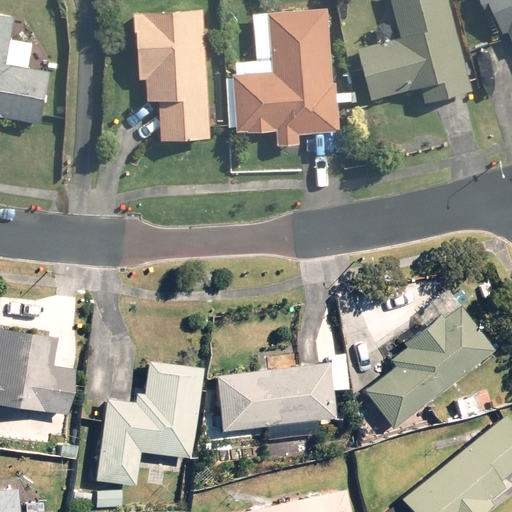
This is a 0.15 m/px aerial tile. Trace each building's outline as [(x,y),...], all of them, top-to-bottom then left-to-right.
[(420,85),(424,103),(471,91),(448,0),(390,0),(400,36),(356,47),(368,98),(420,85)] [(511,0),(479,0),(494,34),(505,29),(511,44),(511,0)] [(204,11),(135,14),(137,81),(148,81),(149,101),(159,100),(160,142),(209,140),(204,11)] [(329,12),(257,14),(258,59),(231,59),(233,132),(276,131),(277,145),(300,144),(300,131),(332,130),(329,12)] [(30,67),(12,38),(16,17),(0,14),(0,115),(41,123),(51,72),(30,67)] [(490,351),(459,312),(453,304),(384,357),(390,365),(358,389),(389,429),(490,351)] [(49,337),(0,330),(0,406),(62,414),(68,367),(45,364),(49,337)] [(137,402),(100,398),(93,483),(129,486),(132,453),(188,457),(196,366),(141,361),(137,402)] [(327,365),(212,376),(217,429),(332,418),(327,365)] [(495,482),(511,466),(511,430),(496,413),(395,502),(404,511),(480,511),(489,504),(486,500),(500,488),(495,482)] [(181,466),(151,463),(149,493),(179,496),(181,466)] [(219,511),(344,511),(340,488),(219,511)] [(119,492),(92,489),(91,507),(118,510),(119,492)] [(0,511),(11,511),(10,492),(0,492),(0,511)]
